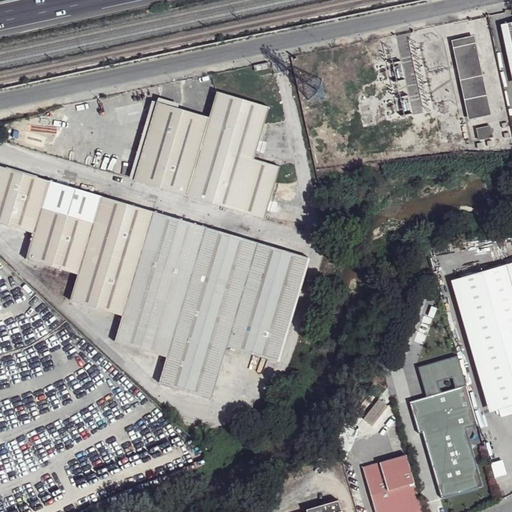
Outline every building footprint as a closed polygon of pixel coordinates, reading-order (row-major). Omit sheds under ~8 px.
[(510,70),(511,69),(511,41),(508,24),(501,25),(510,70)] [(473,37),(453,41),(469,118),(489,113),(473,37)] [(254,65),(255,71),(269,68),(268,62),(254,65)] [(157,102),(133,180),(264,219),(280,166),(254,159),(269,107),(217,91),(209,117),(178,108),(157,102)] [(179,103),(158,97),(157,102),(178,108),(179,103)] [(157,102),(152,101),(129,178),(133,180),(157,102)] [(476,129),(479,140),(492,137),(490,126),(476,129)] [(0,165),(0,222),(33,233),(26,259),(78,274),(70,300),(122,315),(114,341),(167,357),(159,383),(211,398),(226,346),(278,362),(309,258),(0,165)] [(511,263),(457,279),(495,409),(511,404),(511,263)] [(451,281),(489,411),(495,409),(457,279),(451,281)] [(422,432),(441,498),(482,486),(465,428),(477,425),(466,385),(410,402),(419,433),(422,432)] [(370,425),(387,406),(378,398),(361,417),(370,425)] [(422,511),(406,455),(363,467),(375,511),(422,511)] [(306,511),(341,511),(338,500),(306,510),(306,511)]
